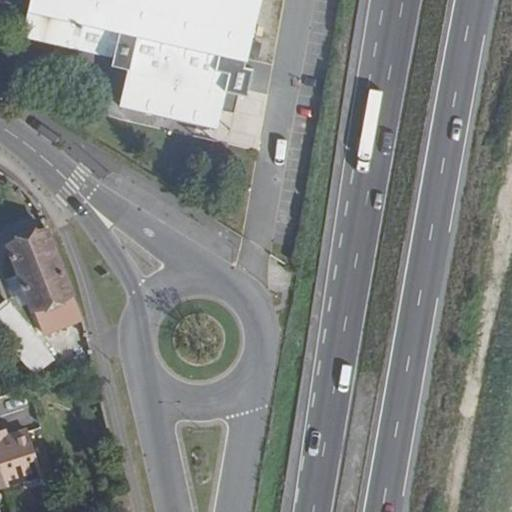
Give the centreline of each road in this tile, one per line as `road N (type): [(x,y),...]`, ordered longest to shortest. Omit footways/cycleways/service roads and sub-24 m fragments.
road 1 (trunk): [(381,511),(473,0)]
road 2 (trunk): [(399,0),(312,511)]
road 3 (track): [(455,511),(511,180)]
road 4 (secondary): [(229,511),(256,361)]
road 5 (secondary): [(206,276),(87,200)]
road 6 (secondary): [(149,378),(172,511)]
road 7 (secondary): [(87,200),(136,289),(139,316)]
road 8 (secondary): [(149,378),(166,392),(207,400),(228,393),(256,361)]
